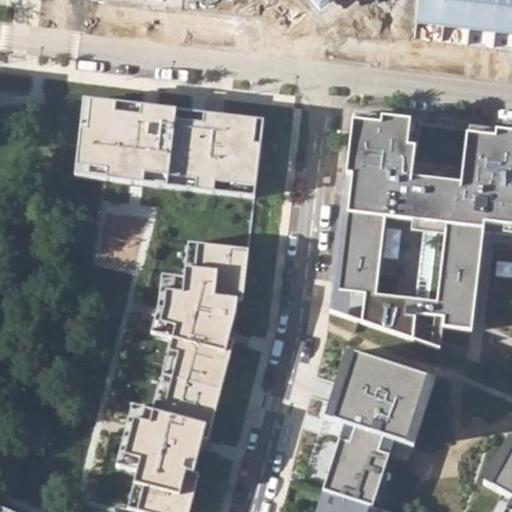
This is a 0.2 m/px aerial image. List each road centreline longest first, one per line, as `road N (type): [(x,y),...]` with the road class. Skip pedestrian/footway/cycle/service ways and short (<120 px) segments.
road 1 (residential): [(325,75),(297,306),(249,511)]
road 2 (residential): [(0,37),(325,75)]
road 3 (residential): [(325,75),(511,97)]
